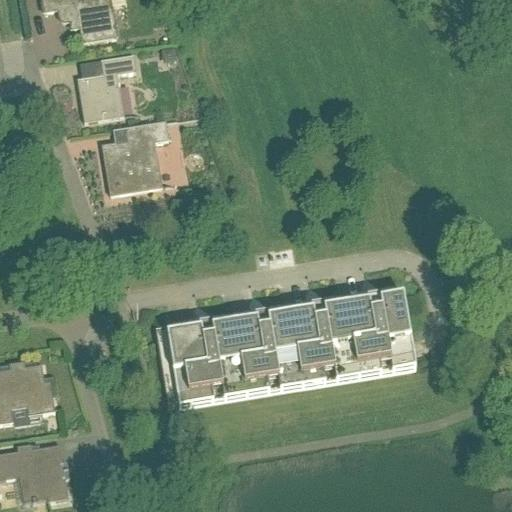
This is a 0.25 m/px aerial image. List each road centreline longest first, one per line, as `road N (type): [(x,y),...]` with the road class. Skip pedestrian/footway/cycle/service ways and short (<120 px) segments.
road 1 (residential): [(416,351),(435,331),(436,295),(412,263),(394,260),(112,304)]
road 2 (residential): [(112,304),(43,102),(15,69)]
road 3 (residential): [(68,311),(110,481),(109,511)]
